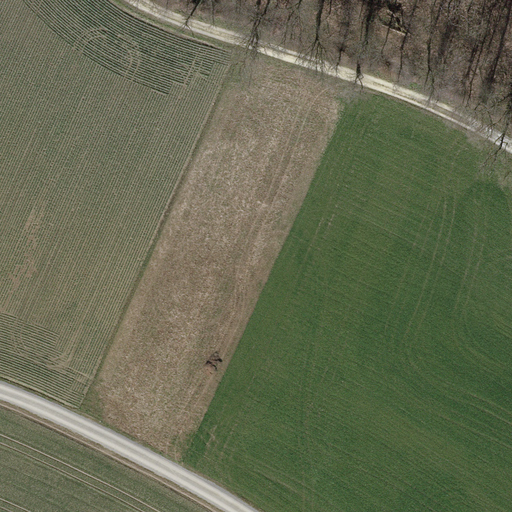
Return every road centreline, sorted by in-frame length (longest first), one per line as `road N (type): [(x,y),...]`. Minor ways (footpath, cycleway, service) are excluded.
road 1 (track): [(137,0),(382,85),(511,146)]
road 2 (track): [(0,391),(242,511)]
